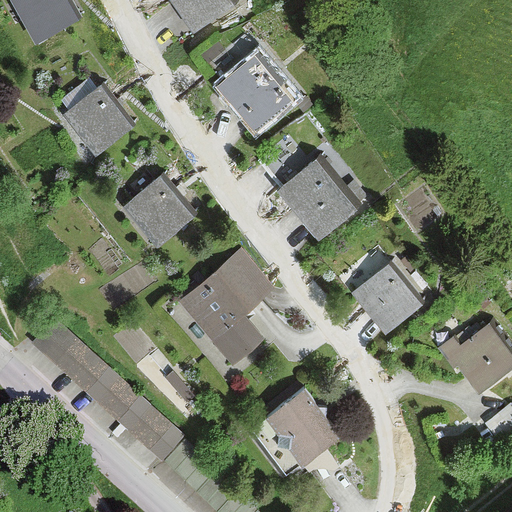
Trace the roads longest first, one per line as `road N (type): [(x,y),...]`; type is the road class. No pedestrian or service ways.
road 1 (residential): [(119,0),(174,107),(376,391),(392,467),(387,511)]
road 2 (tertiary): [(0,361),(167,511)]
